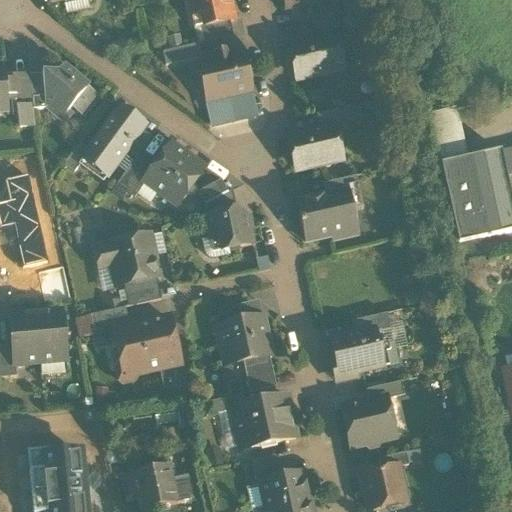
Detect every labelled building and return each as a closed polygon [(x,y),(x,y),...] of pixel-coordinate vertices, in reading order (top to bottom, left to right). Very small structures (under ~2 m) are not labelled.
[(233,21),(228,0),(187,0),(191,16),(202,14),(204,26),(205,28),(229,22),(233,21)] [(282,0),(285,12),(308,6),(323,3),(323,2),(322,0),(282,0)] [(308,6),(311,20),(333,15),(338,14),(335,0),(331,0),(323,2),(323,3),(308,6)] [(338,37),(333,15),(311,20),(314,34),(318,33),(320,41),(334,37),(335,38),(338,37)] [(200,27),(204,44),(233,37),(229,22),(205,28),(204,26),(200,27)] [(167,39),(170,52),(183,49),(180,36),(167,39)] [(302,81),(322,76),(327,69),(341,66),(335,38),(334,37),(320,41),(294,46),(290,53),(295,76),(302,81)] [(162,53),(165,67),(200,59),(197,46),(183,49),(170,52),(162,53)] [(208,85),(212,101),(249,93),(241,57),(230,60),(228,53),(212,57),(213,64),(199,67),(203,86),(208,85)] [(342,72),(341,66),(327,69),(322,76),(342,72)] [(0,113),(6,113),(6,115),(8,115),(7,103),(6,99),(15,98),(14,82),(5,83),(4,78),(3,68),(0,68),(0,113)] [(97,99),(86,90),(87,89),(62,68),(57,74),(41,75),(43,98),(45,110),(52,109),(63,118),(71,108),(82,117),(97,99)] [(29,75),(4,78),(5,83),(14,82),(15,98),(6,99),(7,103),(32,100),(32,99),(29,76),(29,75)] [(29,76),(32,99),(43,98),(41,75),(29,76)] [(255,119),(249,93),(212,101),(206,102),(212,128),(255,119)] [(32,106),(33,111),(45,110),(43,98),(32,99),(32,100),(32,106)] [(34,129),(33,111),(32,106),(16,107),(18,130),(34,129)] [(82,162),(106,179),(126,152),(140,132),(144,127),(119,109),(88,152),(82,161),(82,162)] [(501,152),(468,160),(457,109),(430,116),(441,165),(458,245),(479,240),(511,232),(511,203),(507,179),(501,152)] [(315,116),(319,131),(334,128),(334,129),(345,127),(341,110),(315,116)] [(301,172),(321,167),(326,160),(340,157),(334,129),(334,128),(319,131),(294,137),(289,144),(294,167),(301,172)] [(126,152),(136,159),(137,157),(150,139),(140,132),(126,152)] [(63,167),(73,174),(82,162),(82,161),(88,152),(78,145),(63,167)] [(157,194),(176,208),(183,198),(184,199),(191,198),(195,193),(193,186),(192,185),(203,170),(171,147),(154,169),(143,184),(144,185),(157,194)] [(511,149),(501,152),(507,179),(511,177),(511,149)] [(154,169),(137,157),(136,159),(116,186),(133,200),(136,196),(144,185),(143,184),(154,169)] [(341,163),(340,157),(326,160),(321,167),(341,163)] [(0,245),(14,242),(21,271),(48,265),(27,177),(3,183),(8,204),(0,205),(0,245)] [(348,193),(350,200),(359,198),(359,197),(355,178),(322,186),(325,198),(348,193)] [(197,195),(203,206),(226,194),(220,182),(197,195)] [(144,185),(136,196),(149,206),(157,194),(144,185)] [(231,191),(226,194),(203,206),(205,219),(236,212),(231,191)] [(331,237),(332,243),(351,239),(348,227),(356,225),(353,212),(350,200),(348,193),(325,198),(318,200),(319,206),(299,211),(301,223),(299,223),(300,227),(301,227),(305,243),(331,237)] [(350,200),(353,212),(362,210),(359,198),(350,200)] [(297,205),(299,211),(319,206),(318,200),(297,205)] [(205,219),(210,240),(210,241),(220,239),(222,252),(227,251),(252,245),(246,218),(236,212),(205,219)] [(348,227),(351,239),(358,237),(356,225),(348,227)] [(150,242),(154,258),(166,256),(162,239),(150,242)] [(229,256),(227,251),(222,252),(220,239),(210,241),(210,240),(201,242),(204,253),(205,256),(208,258),(211,259),(214,259),(229,256)] [(458,245),(461,260),(482,255),(479,240),(458,245)] [(111,267),(116,288),(126,286),(153,280),(156,280),(151,259),(154,258),(150,242),(134,246),(133,242),(112,246),(112,249),(96,252),(99,270),(111,267)] [(255,262),(258,273),(269,270),(267,259),(255,262)] [(111,267),(99,270),(104,291),(116,288),(111,267)] [(43,304),(69,301),(62,268),(36,274),(43,304)] [(126,286),(131,308),(158,302),(153,280),(126,286)] [(238,307),(241,323),(262,318),(258,303),(238,307)] [(94,337),(96,346),(116,342),(113,330),(129,327),(125,309),(90,317),(94,337)] [(61,315),(35,317),(40,366),(62,364),(65,364),(63,343),(67,339),(66,332),(62,328),(61,315)] [(351,322),(354,334),(373,330),(374,334),(390,330),(389,326),(386,315),(351,322)] [(15,368),(40,366),(35,317),(9,319),(12,347),(14,368),(15,368)] [(94,337),(90,317),(74,321),(78,341),(94,337)] [(216,329),(220,347),(266,337),(262,318),(241,323),(216,329)] [(119,383),(123,386),(134,383),(137,379),(136,377),(176,368),(176,355),(168,320),(132,328),(131,326),(129,327),(113,330),(116,342),(122,367),(119,368),(117,372),(119,383)] [(401,324),(389,326),(390,330),(374,334),(377,347),(393,344),(394,350),(406,348),(401,324)] [(355,375),(382,369),(377,347),(374,334),(373,330),(354,334),(354,336),(331,341),(336,363),(332,363),(336,383),(356,379),(355,375)] [(270,357),(266,337),(220,347),(225,366),(225,367),(230,366),(242,363),(244,369),(267,364),(265,358),(268,357),(270,357)] [(393,344),(377,347),(382,369),(398,365),(394,350),(393,344)] [(12,347),(0,348),(0,367),(1,380),(16,379),(15,368),(14,368),(12,347)] [(485,365),(487,375),(498,373),(496,362),(485,365)] [(244,369),(249,394),(275,388),(270,363),(267,364),(244,369)] [(62,364),(40,366),(41,379),(63,377),(62,364)] [(225,367),(225,366),(222,367),(225,384),(234,382),(230,366),(225,367)] [(511,413),(511,369),(502,371),(511,413)] [(366,391),(368,403),(385,400),(385,401),(403,397),(400,383),(366,391)] [(209,403),(212,416),(218,415),(231,412),(231,411),(244,408),(241,396),(209,403)] [(242,451),(244,453),(250,451),(252,449),(293,440),(295,440),(286,398),(244,408),(231,411),(231,412),(238,440),(236,442),(237,447),(237,449),(240,450),(240,452),(242,451)] [(342,409),(351,450),(365,447),(369,450),(377,448),(380,443),(394,440),(385,401),(385,400),(368,403),(342,409)] [(231,412),(218,415),(225,450),(237,447),(236,442),(238,440),(231,412)] [(437,433),(450,438),(454,428),(441,423),(437,433)] [(162,432),(165,447),(180,444),(177,429),(162,432)] [(204,452),(208,471),(223,468),(219,449),(204,452)] [(82,511),(82,503),(87,502),(85,479),(80,479),(77,454),(50,457),(50,450),(26,452),(31,511),(82,511)] [(377,460),(380,472),(396,469),(408,467),(405,454),(377,460)] [(251,462),(256,486),(260,485),(260,484),(280,480),(275,456),(251,462)] [(134,489),(139,511),(153,511),(177,507),(176,506),(171,483),(168,468),(127,478),(129,490),(134,489)] [(360,477),(368,511),(370,511),(387,508),(386,505),(401,501),(402,505),(404,504),(396,469),(380,472),(360,477)] [(260,485),(266,511),(309,502),(303,475),(280,480),(260,484),(260,485)] [(171,483),(176,506),(190,503),(185,480),(171,483)] [(250,511),(262,511),(266,511),(260,485),(256,486),(245,488),(250,511)] [(311,511),(309,502),(266,511),(311,511)]
